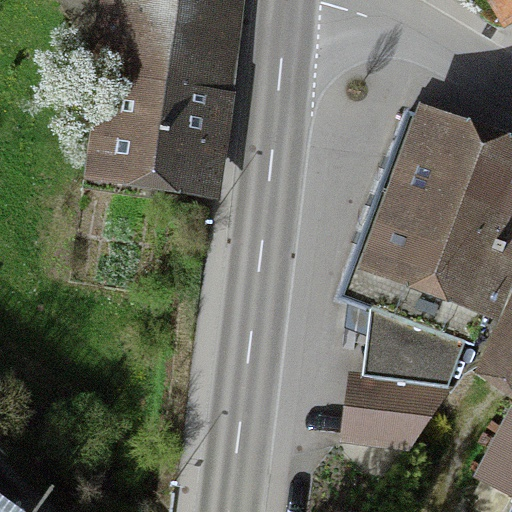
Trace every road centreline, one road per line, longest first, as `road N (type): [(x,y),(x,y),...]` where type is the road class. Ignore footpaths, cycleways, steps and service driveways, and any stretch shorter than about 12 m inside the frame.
road 1 (primary): [(228,511),(286,0)]
road 2 (residential): [(511,90),(333,0)]
